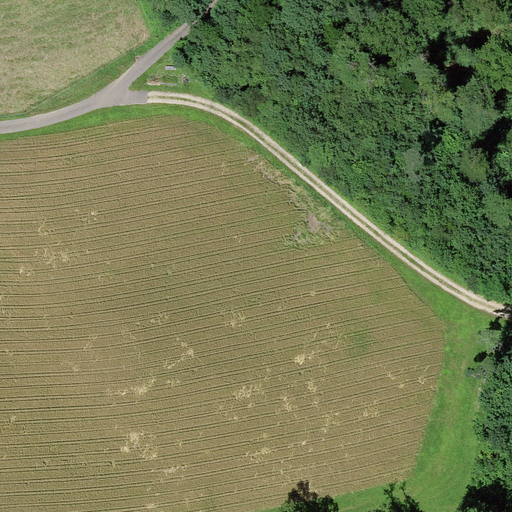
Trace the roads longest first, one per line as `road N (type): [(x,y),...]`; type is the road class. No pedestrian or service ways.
road 1 (track): [(511,308),(476,300),(221,116),(105,96)]
road 2 (track): [(105,96),(236,0)]
